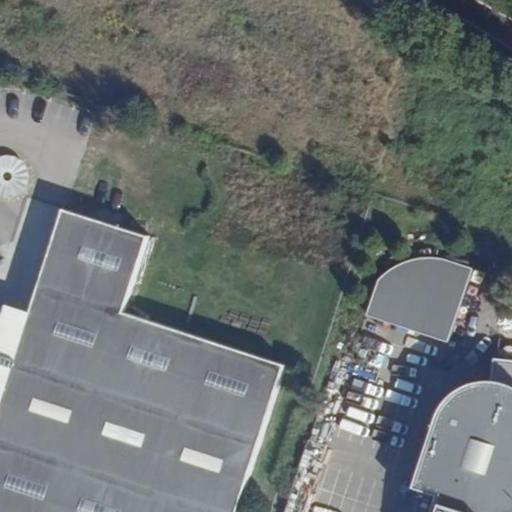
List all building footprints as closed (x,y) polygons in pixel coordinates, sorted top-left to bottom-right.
[(22,154),(12,151),(11,150),(5,151),(0,152),(0,199),(7,201),(12,201),(20,199),(29,192),(31,189),(34,183),(35,179),(34,171),(30,161),(28,158),(22,154)] [(151,235),(66,208),(0,411),(0,511),(239,511),(288,364),(126,311),(151,235)] [(378,279),(367,314),(449,341),(473,267),(443,257),(434,256),(421,257),(405,260),(392,267),(385,272),(378,279)] [(511,511),(511,359),(494,358),(493,379),(500,379),(510,382),(511,382),(511,511)] [(440,412),(437,422),(417,486),(441,494),(434,511),(511,511),(511,382),(510,382),(500,379),(493,379),(481,380),(473,382),(466,385),(457,390),(451,396),(445,404),(440,412)]
